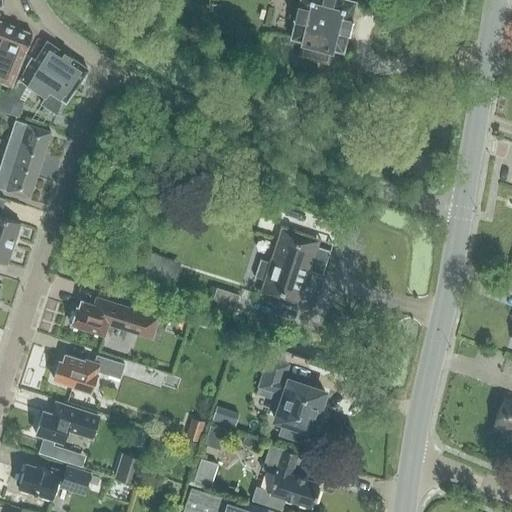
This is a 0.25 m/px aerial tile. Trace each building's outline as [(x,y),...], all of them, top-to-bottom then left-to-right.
[(351,19),(355,1),(350,0),(299,0),(299,5),(297,5),(294,20),(295,20),(290,38),(303,41),(300,52),(302,56),(324,61),(328,59),(330,49),(343,52),(347,34),(348,34),(352,20),(351,19)] [(32,35),(0,22),(0,82),(12,87),(32,35)] [(75,88),(87,69),(47,42),(37,58),(75,88)] [(75,88),(37,58),(35,60),(31,58),(10,94),(0,89),(0,110),(18,116),(23,100),(19,98),(26,85),(44,100),(40,106),(57,114),(57,113),(61,100),(65,102),(75,88)] [(43,154),(50,132),(17,121),(9,143),(43,154)] [(36,176),(43,154),(9,143),(2,165),(36,176)] [(0,188),(29,198),(36,176),(2,165),(0,170),(0,188)] [(0,209),(3,200),(0,198),(0,261),(7,264),(20,223),(0,217),(0,209)] [(310,271),(322,274),(330,251),(318,247),(320,239),(281,226),(269,262),(260,259),(254,277),(263,280),(258,295),(298,307),(310,271)] [(180,262),(144,250),(131,286),(167,298),(180,262)] [(238,295),(215,288),(211,300),(234,307),(238,295)] [(150,339),(157,317),(95,297),(92,304),(81,301),(78,308),(76,308),(71,325),(104,336),(107,325),(150,339)] [(120,379),(124,364),(97,355),(95,362),(84,359),(83,360),(64,354),(62,362),(59,361),(53,379),(72,385),(71,387),(90,393),(97,371),(120,379)] [(311,432),(325,391),(288,379),(288,381),(283,380),(288,365),(268,358),(256,394),(270,399),(271,395),(282,399),(275,419),(284,422),(280,433),(298,440),(302,429),(311,432)] [(511,401),(504,398),(493,427),(510,433),(511,430),(511,401)] [(63,443),(67,430),(91,437),(98,416),(62,405),(58,416),(43,411),(35,434),(43,437),(55,441),(63,443)] [(203,422),(190,418),(184,437),(197,441),(203,422)] [(225,429),(209,424),(202,445),(219,450),(225,429)] [(43,437),(38,453),(49,457),(53,445),(55,441),(43,437)] [(311,507),(319,483),(291,474),(298,454),(283,449),(282,449),(269,445),(261,469),(274,474),(269,491),(256,486),(251,500),(282,510),(285,499),(311,507)] [(142,459),(120,452),(112,478),(134,484),(142,459)] [(216,463),(200,458),(191,484),(204,489),(206,483),(210,484),(216,463)] [(64,473),(51,468),(50,471),(36,466),(35,467),(26,464),(18,488),(52,499),(56,486),(83,495),(91,474),(66,466),(64,473)] [(251,511),(228,504),(229,500),(191,488),(183,511),(251,511)]
